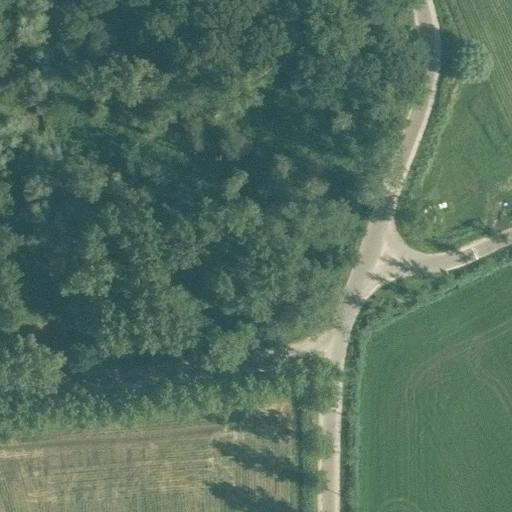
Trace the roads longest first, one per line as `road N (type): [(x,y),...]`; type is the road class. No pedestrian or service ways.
road 1 (unclassified): [(332,356),(0,385)]
road 2 (unclassified): [(367,251),(437,48),(414,0)]
road 3 (unclassified): [(331,511),(332,356)]
road 4 (unclassified): [(367,251),(432,263),(511,235)]
